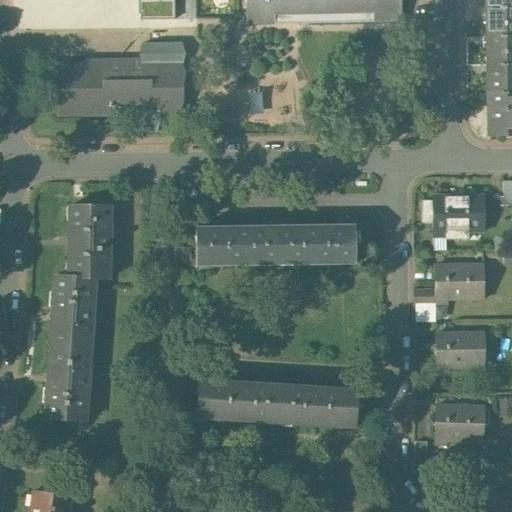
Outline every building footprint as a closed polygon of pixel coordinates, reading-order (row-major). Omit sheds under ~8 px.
[(247,0),(247,25),(399,22),(399,0),(247,0)] [(511,0),(485,0),(486,10),(511,9),(511,0)] [(175,18),(174,2),(140,3),(141,19),(175,18)] [(511,9),(486,10),(487,38),(511,37),(511,9)] [(511,37),(487,38),(487,67),(511,66),(511,37)] [(141,69),(99,69),(99,64),(83,64),(55,65),(49,91),(56,118),(85,118),(85,117),(118,117),(118,120),(135,119),(139,134),(157,134),(160,119),(179,119),(182,104),(178,86),(182,86),(185,75),(182,66),(184,56),(181,45),(141,45),(138,56),(141,69)] [(511,66),(487,67),(488,95),(511,94),(511,66)] [(511,94),(488,95),(489,124),(511,123),(511,94)] [(511,182),(502,182),(503,206),(511,206),(511,182)] [(481,199),(433,200),(433,228),(445,228),(445,232),(481,232),(481,199)] [(67,278),(93,282),(107,282),(109,210),(70,208),(67,278)] [(276,230),(277,267),(356,265),(355,229),(276,230)] [(277,267),(276,230),(197,232),(198,268),(277,267)] [(482,267),(434,267),(434,296),(446,295),(446,300),(482,299),(482,267)] [(93,282),(67,278),(54,277),(49,349),(88,352),(93,282)] [(483,335),(434,336),(435,364),(446,364),(447,368),(483,367),(483,335)] [(83,423),(88,352),(49,349),(45,420),(83,423)] [(276,423),(278,388),(200,383),(198,418),(276,423)] [(278,388),(276,423),(354,427),(356,393),(278,388)] [(482,409),(435,407),(435,406),(434,406),(433,435),(445,436),(445,441),(446,441),(481,442),(481,443),(482,443),(483,408),(482,408),(482,409)] [(445,436),(433,435),(433,446),(446,446),(446,441),(445,441),(445,436)] [(426,443),(414,443),(413,466),(425,467),(426,443)] [(67,511),(69,499),(33,493),(30,511),(67,511)]
